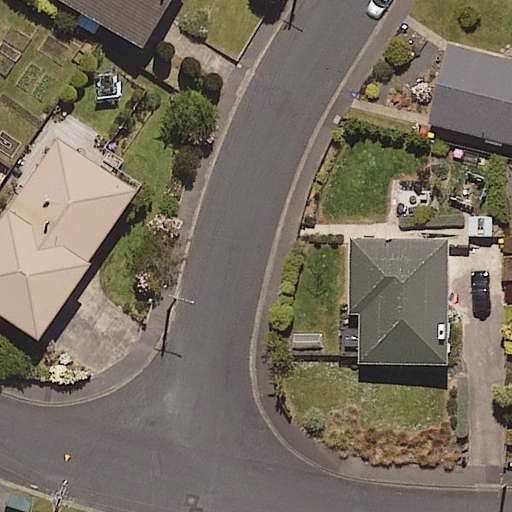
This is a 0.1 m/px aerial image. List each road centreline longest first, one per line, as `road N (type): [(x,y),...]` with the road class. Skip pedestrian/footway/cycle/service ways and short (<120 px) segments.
road 1 (residential): [(336,0),(270,111),(242,187),(171,476)]
road 2 (residential): [(171,476),(0,433)]
road 3 (residential): [(313,511),(171,476)]
